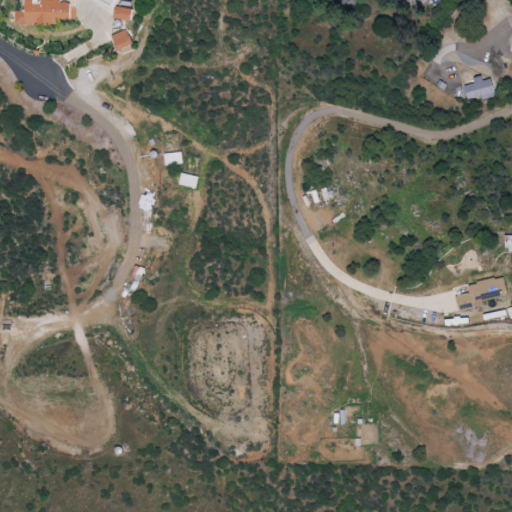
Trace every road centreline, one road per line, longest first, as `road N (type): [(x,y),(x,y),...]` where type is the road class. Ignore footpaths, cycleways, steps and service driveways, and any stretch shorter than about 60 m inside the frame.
road 1 (residential): [(511,108),(440,130),(320,104),(295,115),(277,143),(271,208),(308,250),(349,274),(419,284)]
road 2 (residential): [(419,284),(325,376),(217,511)]
road 3 (residential): [(143,403),(304,342),(356,307),(419,284)]
road 4 (residential): [(419,284),(497,405),(511,382)]
